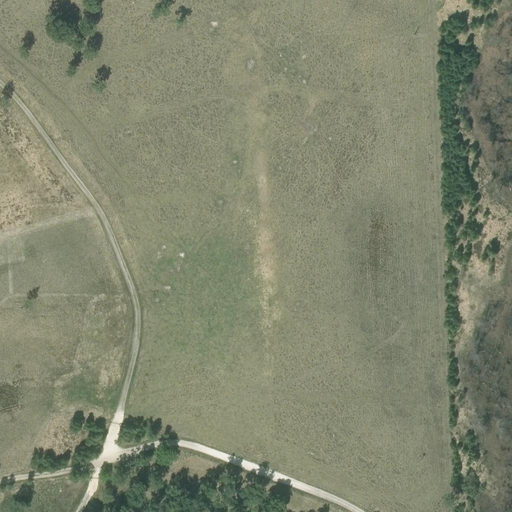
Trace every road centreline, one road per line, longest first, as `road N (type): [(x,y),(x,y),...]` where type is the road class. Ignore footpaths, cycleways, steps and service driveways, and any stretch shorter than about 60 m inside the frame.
road 1 (track): [(0,83),(103,219),(137,301),(138,340),(103,466)]
road 2 (track): [(349,511),(180,448),(103,466)]
